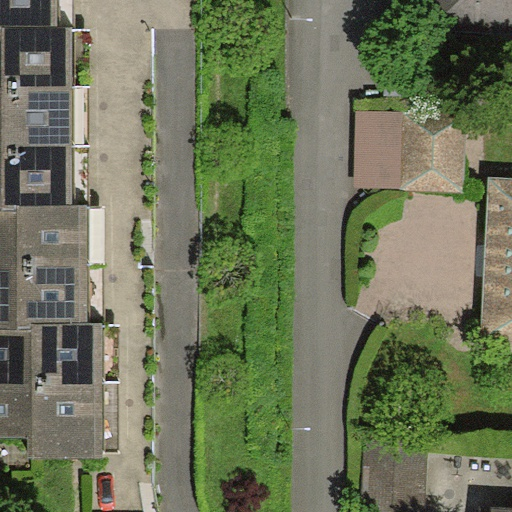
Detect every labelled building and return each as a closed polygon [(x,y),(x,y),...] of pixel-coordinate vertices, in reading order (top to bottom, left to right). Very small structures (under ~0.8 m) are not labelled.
[(0,0),(0,23),(62,23),(61,0),(0,0)] [(511,0),(434,0),(433,23),(511,28),(511,0)] [(62,23),(0,23),(0,82),(75,81),(75,23),(62,23)] [(0,82),(0,141),(76,141),(75,81),(0,82)] [(412,119),(408,187),(463,191),(467,122),(412,119)] [(0,202),(77,201),(76,141),(0,141),(0,202)] [(511,183),(496,183),(490,337),(511,338),(511,183)] [(0,259),(92,259),(91,201),(77,201),(0,202),(0,259)] [(0,319),(92,320),(92,259),(0,259),(0,319)] [(0,381),(104,379),(103,319),(92,320),(0,319),(0,381)] [(106,450),(104,379),(0,381),(0,433),(36,432),(36,451),(106,450)] [(368,507),(425,510),(429,449),(372,445),(368,507)]
